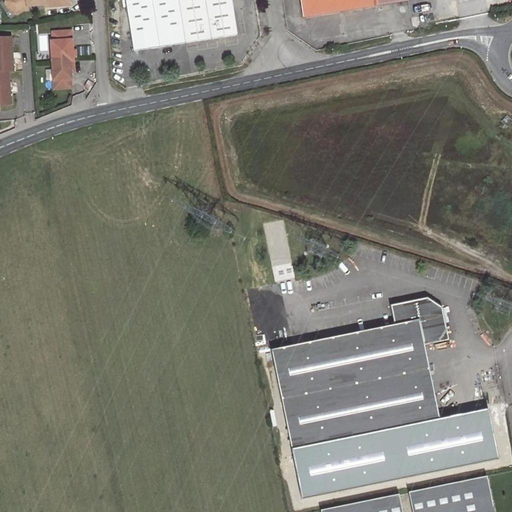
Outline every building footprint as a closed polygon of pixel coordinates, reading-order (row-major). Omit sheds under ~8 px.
[(70,5),(69,0),(7,0),(7,1),(16,13),(24,8),(29,7),(46,6),(46,7),(70,5)] [(124,0),(134,53),(235,37),(229,0),(124,0)] [(373,0),(297,0),(300,18),(374,6),(373,0)] [(16,13),(7,1),(6,5),(14,15),(19,16),(24,12),(29,11),(29,7),(24,8),(16,13)] [(71,31),(53,32),(53,41),(51,41),(54,89),(71,88),(70,71),(69,61),(73,61),(71,31)] [(0,39),(0,72),(9,72),(14,72),(12,39),(0,39)] [(0,106),(11,106),(9,72),(0,72),(0,106)] [(394,324),(271,347),(290,447),(439,419),(424,344),(449,339),(443,307),(428,297),(391,304),(394,324)] [(494,511),(487,476),(411,492),(415,511),(494,511)] [(402,511),(399,494),(321,510),(320,511),(402,511)]
